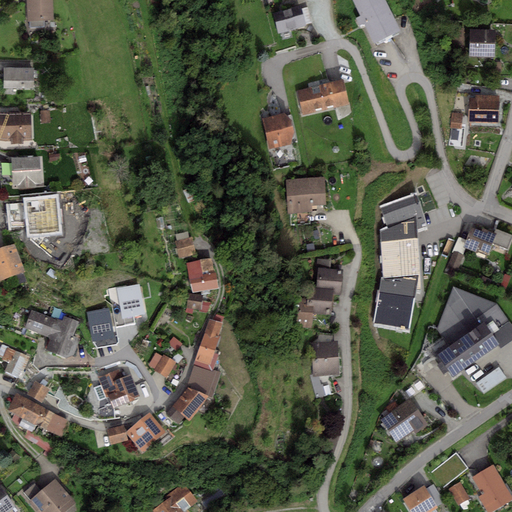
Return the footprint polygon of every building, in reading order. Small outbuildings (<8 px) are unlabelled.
[(54,21),(52,0),(26,0),(27,22),(54,21)] [(352,0),(360,17),(356,19),(360,27),(364,24),(374,44),(401,31),(385,0),(352,0)] [(279,34),(306,27),(306,25),(301,9),(300,6),(273,14),(279,34)] [(301,9),(306,25),(312,23),(307,7),(301,9)] [(495,57),(495,31),(470,30),(469,57),(495,57)] [(34,68),(3,68),(3,88),(34,88),(34,68)] [(344,79),(297,91),(303,116),(350,104),(344,79)] [(498,124),(499,97),(475,96),(475,99),(470,99),(469,123),(498,124)] [(50,111),(40,111),(41,123),(51,123),(50,111)] [(463,115),(452,113),(450,128),(461,129),(463,115)] [(31,114),(0,114),(0,141),(11,141),(11,145),(23,144),(23,141),(31,141),(31,114)] [(284,114),(263,118),(269,150),(292,145),(291,140),(295,135),(292,120),(284,114)] [(42,156),(11,158),(12,186),(18,185),(18,189),(36,189),(36,184),(44,184),(42,156)] [(324,178),(285,180),(287,215),(290,214),(310,213),(312,213),(312,206),(325,205),(324,178)] [(61,234),(58,194),(23,197),(23,203),(7,205),(9,230),(25,229),(26,237),(61,234)] [(418,196),(380,207),(388,228),(381,231),(382,278),(374,323),(408,330),(416,290),(422,291),(417,231),(428,228),(418,196)] [(310,213),(290,214),(291,225),(311,224),(310,213)] [(165,228),(163,218),(156,219),(158,230),(165,228)] [(476,253),(477,249),(489,254),(493,244),(497,234),(494,233),(482,229),(481,232),(470,228),(466,240),(463,248),(465,248),(476,253)] [(511,236),(495,230),(494,233),(497,234),(493,244),(508,250),(511,240),(511,236)] [(175,235),(176,240),(189,237),(188,232),(175,235)] [(466,240),(458,237),(453,250),(454,251),(462,254),(465,248),(463,248),(466,240)] [(192,238),(174,242),(179,259),(196,255),(192,238)] [(14,245),(0,249),(0,281),(25,273),(14,245)] [(462,254),(454,251),(446,268),(457,273),(464,255),(462,254)] [(213,258),(187,263),(192,293),(218,288),(213,258)] [(318,259),(318,268),(317,288),(333,289),(333,293),(341,294),(343,270),(330,269),(330,260),(318,259)] [(145,315),(139,285),(116,289),(122,319),(145,315)] [(449,347),(438,354),(442,361),(449,372),(453,378),(499,346),(501,349),(511,341),(511,325),(497,304),(453,287),(437,330),(449,347)] [(333,293),(333,289),(317,288),(316,300),(299,299),(297,327),(312,328),(313,314),(332,315),(333,293)] [(203,296),(189,294),(186,309),(194,310),(201,311),(202,301),(203,296)] [(202,301),(201,311),(209,312),(211,303),(202,301)] [(114,338),(109,309),(87,313),(93,342),(114,338)] [(56,320),(32,311),(25,328),(49,337),(56,320)] [(214,320),(222,323),(224,317),(217,314),(214,320)] [(73,336),(79,321),(64,316),(63,321),(56,319),(56,320),(49,337),(51,338),(47,350),(65,358),(74,355),(79,339),(73,336)] [(205,332),(194,364),(209,370),(212,371),(218,355),(214,354),(220,337),(218,337),(223,323),(222,323),(214,320),(210,318),(205,332)] [(174,337),(168,344),(177,351),(183,344),(174,337)] [(339,375),(337,341),(311,343),(313,374),(313,376),(319,376),(339,375)] [(7,348),(8,348),(9,347),(2,344),(0,349),(0,357),(2,359),(7,348)] [(2,360),(8,363),(5,372),(19,378),(22,370),(25,371),(30,358),(8,348),(7,348),(2,359),(2,360)] [(177,363),(164,355),(163,357),(156,353),(148,365),(154,369),(154,370),(167,378),(177,363)] [(444,375),(449,372),(442,361),(437,364),(444,375)] [(221,373),(214,370),(213,373),(194,366),(187,387),(188,388),(209,396),(213,397),(221,373)] [(119,370),(98,378),(101,385),(93,388),(97,401),(107,397),(111,409),(139,399),(131,376),(122,379),(119,370)] [(476,385),(484,396),(507,381),(499,370),(476,385)] [(313,374),(310,375),(316,398),(326,396),(323,384),(321,385),(319,376),(313,376),(313,374)] [(35,381),(27,396),(42,404),(50,389),(35,381)] [(209,396),(188,388),(173,406),(185,418),(189,421),(209,396)] [(33,402),(16,394),(7,411),(15,415),(22,419),(24,420),(33,402)] [(412,399),(381,420),(397,443),(414,432),(415,434),(429,425),(412,399)] [(55,414),(33,402),(24,420),(35,425),(46,431),(46,430),(55,414)] [(185,418),(173,406),(166,414),(178,425),(185,418)] [(149,412),(126,432),(143,453),(166,432),(149,412)] [(69,421),(55,414),(46,430),(62,437),(69,421)] [(19,426),(22,419),(15,415),(12,420),(19,426)] [(35,425),(24,420),(22,419),(19,426),(32,432),(35,425)] [(128,441),(124,425),(107,430),(111,446),(128,441)] [(55,446),(27,431),(23,439),(51,454),(55,446)] [(332,458),(340,436),(333,434),(326,456),(332,458)] [(468,468),(457,453),(431,473),(442,488),(468,468)] [(511,497),(493,466),(471,479),(482,496),(478,498),(486,511),(494,511),(511,501),(511,497)] [(36,511),(65,511),(76,503),(55,479),(41,491),(30,500),(28,502),(36,511)] [(460,482),(448,489),(458,506),(470,499),(460,482)] [(23,493),(30,500),(41,491),(34,483),(23,493)] [(165,497),(167,499),(152,510),(153,511),(185,511),(198,503),(183,483),(165,497)] [(0,511),(7,511),(15,507),(1,485),(0,485),(0,511)] [(431,511),(436,509),(438,508),(423,486),(402,500),(410,511),(431,511)]
